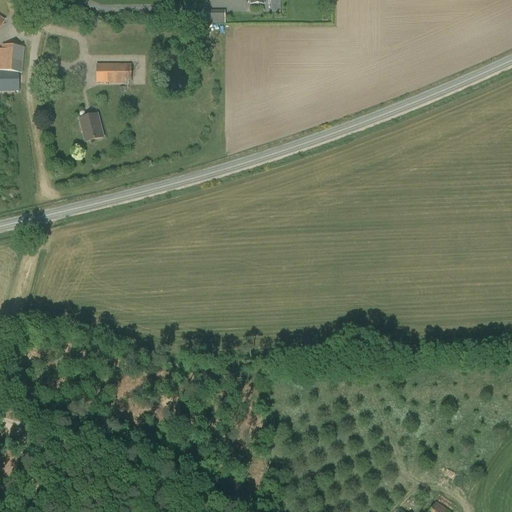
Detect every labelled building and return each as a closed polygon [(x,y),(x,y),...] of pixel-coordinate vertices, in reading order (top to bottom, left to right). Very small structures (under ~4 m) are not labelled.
[(22,0),(22,1),(31,9),(33,0),(22,0)] [(279,0),(254,0),(254,2),(262,2),(262,9),(274,9),(274,2),(280,2),(279,0)] [(24,48),(2,45),(1,50),(0,49),(0,92),(19,92),(19,74),(22,74),(24,48)] [(96,84),(97,84),(131,84),(131,83),(131,65),(96,65),(96,84)] [(104,138),(97,115),(80,120),(85,143),(104,138)] [(448,511),(436,503),(429,511),(448,511)]
